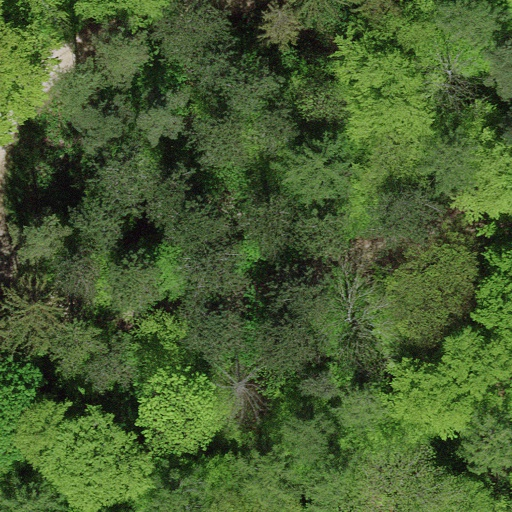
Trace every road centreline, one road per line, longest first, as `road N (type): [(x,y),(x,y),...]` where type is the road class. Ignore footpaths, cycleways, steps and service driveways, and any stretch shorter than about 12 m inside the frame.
road 1 (track): [(511,215),(255,292),(136,315),(62,302),(0,267)]
road 2 (track): [(234,0),(91,39),(43,67),(0,122)]
